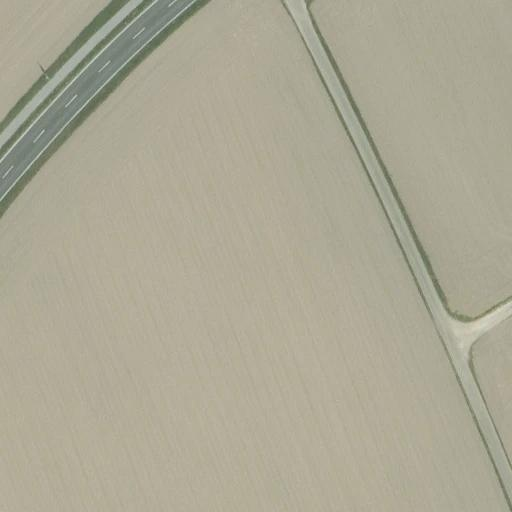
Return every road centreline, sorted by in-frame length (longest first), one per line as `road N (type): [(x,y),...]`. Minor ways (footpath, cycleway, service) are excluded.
road 1 (track): [(511,492),(367,150),(289,0)]
road 2 (secondary): [(172,0),(0,184)]
